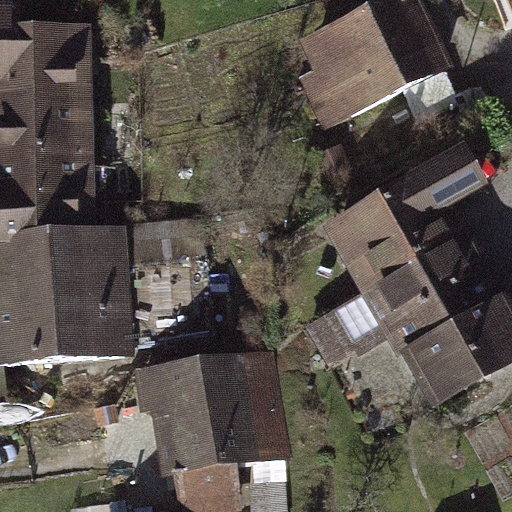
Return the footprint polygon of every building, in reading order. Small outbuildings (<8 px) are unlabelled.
[(0,0),(0,11),(10,11),(9,0),(0,0)] [(416,0),(407,0),(294,56),(331,131),(452,71),(416,0)] [(0,11),(0,245),(89,237),(84,75),(95,74),(95,49),(83,50),(82,37),(11,39),(10,11),(0,11)] [(423,181),(329,234),(365,296),(468,238),(451,209),(486,189),(462,149),(419,174),(423,181)] [(89,237),(0,245),(0,372),(134,360),(133,351),(217,342),(205,221),(126,229),(125,234),(89,237)] [(511,370),(511,313),(468,238),(310,330),(333,369),(390,336),(436,415),(511,370)] [(268,358),(140,379),(146,413),(164,410),(181,511),(243,511),(236,470),(285,462),(268,358)] [(287,511),(286,487),(254,489),(255,511),(287,511)]
